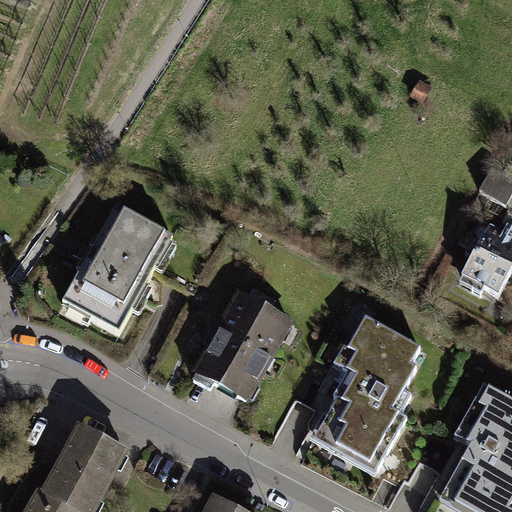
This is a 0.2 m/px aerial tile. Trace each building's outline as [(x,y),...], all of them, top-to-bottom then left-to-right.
[(432,91),(419,84),(410,101),(423,108),(432,91)] [(511,193),(511,181),(493,172),(481,195),(505,207),(511,193)] [(85,265),(62,306),(117,337),(171,241),(116,210),(92,254),(85,250),(78,261),(85,265)] [(511,272),(511,238),(490,227),(462,279),(474,286),(470,293),(481,298),(484,291),(498,299),(511,272)] [(290,324),(241,297),(216,340),(192,383),(210,393),(214,387),(244,404),(290,324)] [(366,320),(346,351),(354,356),(344,372),(348,375),(344,381),(331,401),(337,405),(327,420),(336,426),(326,442),(376,474),(409,421),(401,416),(412,399),(402,392),(416,371),(410,367),(418,354),(366,320)] [(470,451),(443,499),(465,511),(511,511),(511,404),(482,388),(452,442),(470,451)] [(63,463),(45,498),(72,511),(91,511),(122,452),(80,431),(63,463)] [(72,511),(45,498),(41,494),(29,511),(72,511)] [(207,511),(236,511),(214,500),(207,511)]
